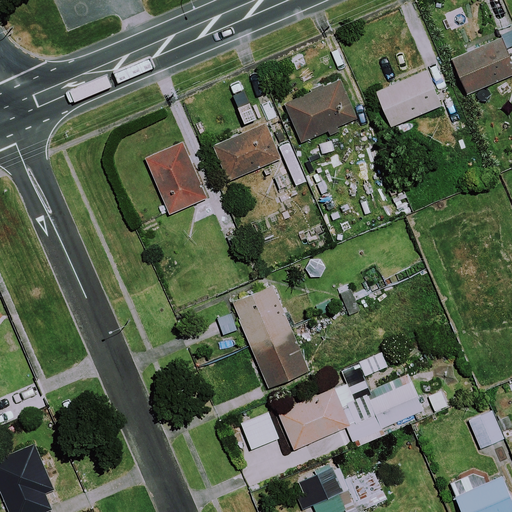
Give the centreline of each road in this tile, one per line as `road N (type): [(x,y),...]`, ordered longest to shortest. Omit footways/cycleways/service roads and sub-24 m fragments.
road 1 (residential): [(8,113),(179,511)]
road 2 (tertiary): [(271,0),(8,113)]
